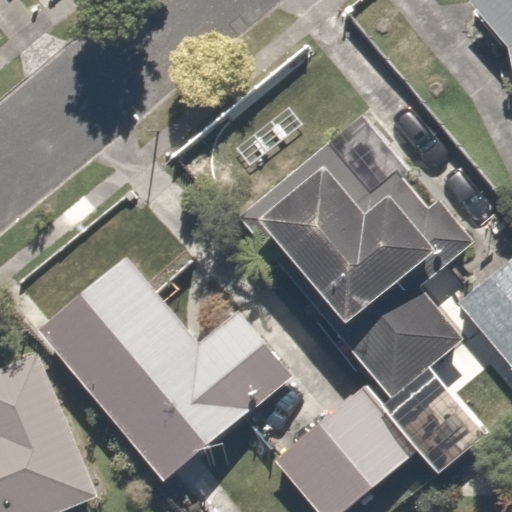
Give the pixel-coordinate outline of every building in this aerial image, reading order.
[(511,0),(467,0),(467,1),(509,55),(511,72),(511,0)] [(341,138),(253,222),(341,316),(430,233),(341,138)] [(511,256),(460,302),(509,358),(511,355),(511,256)] [(289,366),(238,307),(194,345),(119,257),(30,333),(156,480),(289,366)] [(408,273),(337,335),(394,402),(466,339),(408,273)] [(40,350),(0,365),(0,511),(93,511),(107,508),(40,350)] [(362,397),(275,465),(311,511),(338,511),(409,457),(362,397)]
